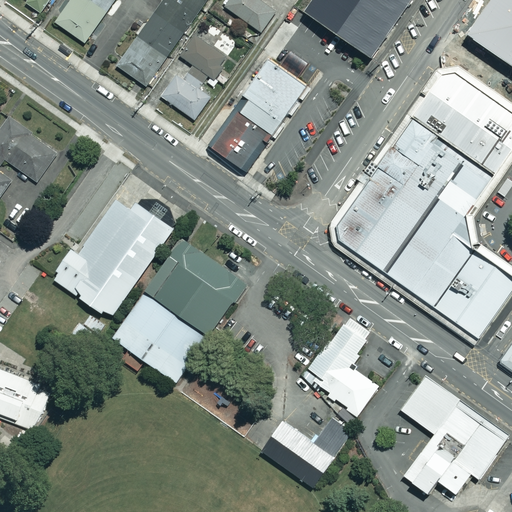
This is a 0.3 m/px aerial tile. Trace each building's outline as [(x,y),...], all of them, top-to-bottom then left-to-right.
[(27,0),(25,3),(40,13),(48,0),(27,0)] [(114,0),(70,0),(55,22),(84,43),(114,0)] [(163,0),(155,12),(184,33),(206,0),(163,0)] [(275,11),(259,0),(226,0),(223,5),(260,32),(275,11)] [(414,0),(313,0),(304,13),(372,60),(414,0)] [(511,0),(481,0),(470,17),(469,19),(468,20),(467,22),(466,24),(466,26),(466,28),(466,31),(467,33),(467,35),(468,36),(469,38),(471,40),(472,41),(474,42),(476,43),(511,68),(511,0)] [(184,33),(155,12),(115,69),(144,89),(184,33)] [(194,36),(180,58),(214,80),(228,59),(194,36)] [(309,83),(274,59),(212,146),(247,170),(309,83)] [(511,101),(460,65),(441,69),(333,221),(332,227),(333,241),(337,246),(477,345),(511,295),(511,264),(482,244),(477,216),(511,165),(511,101)] [(209,98),(175,75),(160,96),(195,120),(209,98)] [(58,156),(9,117),(0,129),(0,194),(11,181),(0,172),(0,165),(5,159),(36,183),(58,156)] [(179,229),(126,192),(85,250),(79,246),(57,277),(116,319),(179,229)] [(250,282),(185,238),(117,339),(182,383),(250,282)] [(371,342),(345,323),(304,380),(357,418),(380,387),(353,367),(371,342)] [(511,346),(502,360),(504,364),(511,369),(511,346)] [(146,361),(129,349),(121,361),(138,372),(146,361)] [(0,417),(36,431),(52,389),(0,369),(0,417)] [(511,435),(428,375),(403,410),(437,435),(407,476),(434,495),(443,482),(459,494),(475,472),(481,476),(511,435)] [(315,442),(285,421),(263,451),(316,488),(356,431),(334,416),(315,442)]
